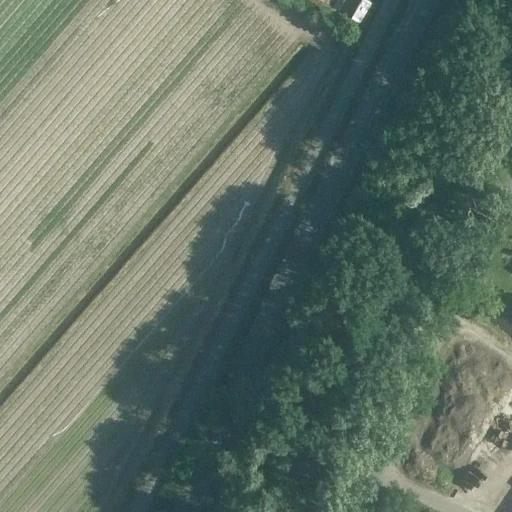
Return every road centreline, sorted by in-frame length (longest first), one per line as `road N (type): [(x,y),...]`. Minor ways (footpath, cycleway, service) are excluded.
road 1 (tertiary): [(188,511),(267,314),(424,0)]
road 2 (unclassified): [(511,176),(355,511)]
